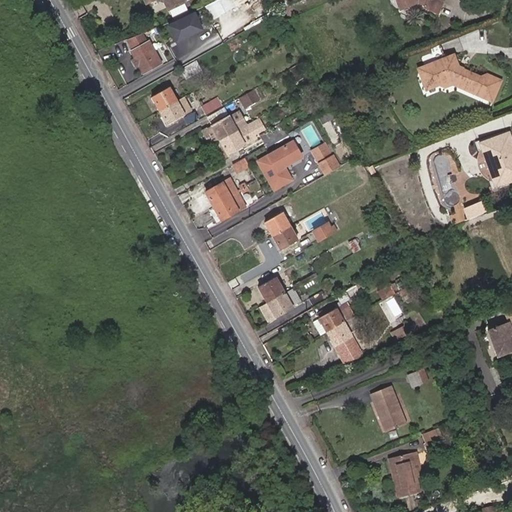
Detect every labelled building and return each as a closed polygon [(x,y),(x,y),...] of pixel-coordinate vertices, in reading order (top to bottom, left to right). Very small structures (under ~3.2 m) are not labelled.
[(165,11),(182,3),(180,0),(141,0),(143,5),(153,0),(158,0),(159,0),(165,11)] [(215,0),(203,6),(209,20),(234,8),(230,0),(215,0)] [(398,7),(400,11),(414,5),(424,9),(423,10),(435,14),(440,0),(389,0),(389,1),(389,3),(391,5),(392,6),(394,7),(396,7),(398,7)] [(192,16),(166,28),(174,44),(200,32),(192,16)] [(140,35),(126,41),(131,52),(145,45),(140,35)] [(264,40),(254,45),(259,54),(269,49),(264,40)] [(131,52),(129,53),(140,75),(159,65),(148,43),(145,45),(131,52)] [(300,60),(297,55),(290,59),(293,64),(300,60)] [(451,59),(415,73),(423,94),(438,89),(441,91),(449,87),(490,104),(498,84),(485,79),(476,82),(456,74),(451,59)] [(202,72),(196,62),(179,71),(185,81),(202,72)] [(303,80),(300,75),(293,79),(296,84),(303,80)] [(158,113),(175,103),(168,89),(150,99),(158,113)] [(252,91),(239,99),(245,111),(259,102),(252,91)] [(326,104),(320,94),(315,97),(319,107),(326,104)] [(203,115),(220,106),(216,98),(199,108),(203,115)] [(182,100),(175,103),(158,113),(165,127),(189,114),(182,100)] [(323,115),(330,112),(326,104),(319,107),(323,115)] [(228,119),(228,118),(211,128),(219,141),(235,132),(244,127),(245,126),(238,113),(228,119)] [(331,113),(318,120),(322,127),(335,120),(331,113)] [(245,126),(244,127),(249,139),(257,134),(251,123),(245,126)] [(273,128),(274,131),(279,140),(288,135),(282,123),(273,128)] [(211,128),(205,132),(212,145),(219,141),(211,128)] [(511,183),(511,140),(508,130),(480,141),(487,158),(480,160),(486,175),(493,173),(499,189),(511,183)] [(274,131),(260,140),(264,148),(279,140),(274,131)] [(243,146),(235,132),(219,141),(220,143),(226,156),(243,146)] [(220,143),(211,148),(219,162),(228,158),(226,156),(220,143)] [(292,144),(257,164),(273,192),(290,183),(286,176),(282,175),(280,171),(300,160),(292,144)] [(310,152),(318,166),(332,158),(324,144),(310,152)] [(332,158),(318,166),(324,177),(338,169),(332,158)] [(244,159),(233,166),(237,172),(248,166),(244,159)] [(229,181),(204,194),(220,222),(244,209),(229,181)] [(378,201),(371,205),(375,210),(381,206),(378,201)] [(265,224),(273,237),(289,228),(281,215),(265,224)] [(327,225),(313,233),(318,244),(333,235),(327,225)] [(289,228),(273,237),(281,251),(297,243),(289,228)] [(359,250),(354,241),(348,244),(353,254),(359,250)] [(257,288),(266,304),(283,295),(274,278),(257,288)] [(365,294),(359,284),(344,292),(350,303),(365,294)] [(383,291),(386,296),(395,291),(392,286),(383,291)] [(286,292),(292,305),(299,302),(292,288),(286,292)] [(321,294),(308,301),(312,310),(326,302),(321,294)] [(283,295),(266,304),(275,321),(292,311),(283,295)] [(318,319),(311,323),(319,336),(326,333),(326,334),(355,318),(351,310),(338,317),(335,311),(318,319)] [(340,357),(344,365),(361,359),(355,348),(348,335),(361,328),(355,318),(326,334),(340,357)] [(405,324),(394,331),(398,339),(410,333),(405,324)] [(511,334),(509,324),(490,331),(498,356),(511,351),(511,334)] [(424,388),(419,374),(407,379),(412,391),(424,388)] [(368,397),(381,436),(402,429),(389,390),(368,397)] [(432,432),(418,438),(422,446),(421,447),(424,456),(429,454),(439,450),(432,432)] [(413,454),(407,456),(413,478),(419,477),(413,454)] [(385,462),(395,501),(417,495),(413,478),(407,456),(385,462)]
